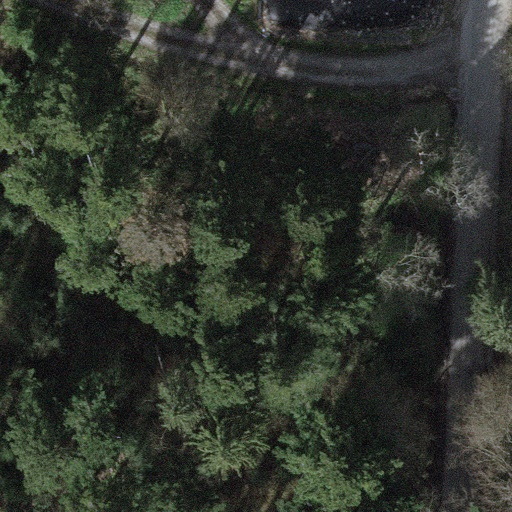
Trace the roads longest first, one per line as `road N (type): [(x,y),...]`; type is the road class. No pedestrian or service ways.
road 1 (unclassified): [(455,511),(497,0)]
road 2 (track): [(54,0),(243,55),(414,58),(492,37)]
